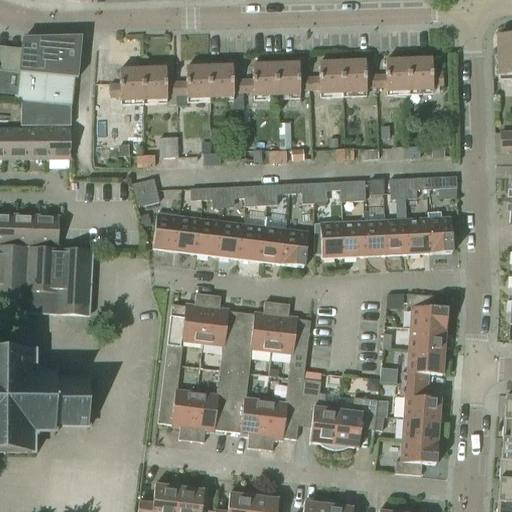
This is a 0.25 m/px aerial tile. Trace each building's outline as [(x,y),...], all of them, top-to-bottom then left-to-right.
[(511,82),(511,35),(510,35),(507,34),(503,35),(500,37),(499,38),(495,38),(496,58),(495,58),(496,64),(497,83),(511,82)] [(19,74),(32,75),(77,80),(80,39),(22,41),(21,51),(19,74)] [(431,88),(439,88),(442,88),(442,75),(431,75),(430,60),(408,61),(409,93),(432,92),(431,88)] [(385,94),(409,93),(408,61),(384,62),(384,77),(381,77),(381,90),(385,90),(385,94)] [(364,63),(344,64),(344,95),(365,94),(365,90),(381,90),(381,77),(365,78),(364,63)] [(318,79),(308,80),(309,93),(319,92),(319,96),(344,95),(344,64),(318,64),(318,79)] [(299,93),(309,93),(308,80),(298,80),(298,65),(274,66),(275,97),(299,97),(299,93)] [(242,82),(243,95),(243,104),(252,104),(252,98),(275,97),(274,66),(251,67),(252,82),(242,82)] [(186,98),(186,101),(209,100),(208,68),(185,69),(185,84),(175,84),(175,98),(186,98)] [(209,100),(232,99),(232,105),(243,104),(243,95),(242,82),(232,82),(231,68),(208,68),(209,100)] [(175,98),(175,84),(165,85),(165,70),(141,71),(142,102),(166,101),(166,107),(176,107),(175,98)] [(119,86),(108,87),(109,100),(119,99),(119,103),(142,102),(141,71),(118,71),(119,86)] [(0,95),(17,97),(19,74),(0,72),(0,95)] [(70,108),(20,103),(19,128),(70,128),(70,108)] [(24,130),(2,130),(2,161),(24,161),(24,130)] [(46,131),(24,130),(24,161),(47,161),(46,131)] [(69,131),(46,131),(47,161),(69,161),(69,131)] [(511,152),(511,133),(499,134),(500,153),(511,152)] [(289,137),(277,137),(278,151),(290,151),(289,137)] [(159,160),(172,160),(177,159),(176,139),(158,140),(159,160)] [(119,158),(128,158),(127,147),(118,147),(119,158)] [(402,160),(411,160),(410,149),(401,150),(402,160)] [(419,149),(410,149),(411,160),(419,160),(419,149)] [(443,149),(431,150),(431,159),(443,159),(443,149)] [(239,151),(226,151),(226,161),(239,161),(239,151)] [(335,162),(345,162),(345,151),(335,151),(335,162)] [(252,165),(261,164),(261,152),(252,152),(252,165)] [(302,162),(302,152),(290,153),(291,162),(302,162)] [(377,152),(359,153),(360,162),(377,161),(377,152)] [(285,153),(277,154),(278,164),(285,164),(285,153)] [(268,165),(278,164),(277,154),(268,154),(268,165)] [(202,167),(210,167),(210,156),(201,156),(202,167)] [(219,156),(210,156),(210,167),(219,166),(219,156)] [(136,169),(144,169),(144,158),(136,158),(136,169)] [(153,158),(144,158),(144,169),(153,169),(153,158)] [(455,179),(425,180),(426,192),(455,190),(455,179)] [(425,180),(414,181),(415,192),(426,192),(425,180)] [(152,181),(130,187),(132,198),(155,193),(152,181)] [(132,198),(135,210),(158,204),(152,181),(155,193),(132,198)] [(388,182),(389,202),(404,201),(403,181),(388,182)] [(368,197),(382,196),(382,182),(368,183),(368,197)] [(340,204),(357,203),(356,183),(339,184),(339,193),(340,204)] [(325,193),(339,193),(339,184),(324,185),(325,193)] [(313,206),(312,185),(288,187),(289,196),(300,196),(301,206),(313,206)] [(275,187),(275,197),(289,196),(288,187),(275,187)] [(243,189),(243,200),(244,209),(265,208),(264,188),(243,189)] [(243,200),(243,189),(232,189),(232,201),(243,200)] [(210,190),(199,191),(200,203),(211,202),(210,190)] [(189,191),(189,203),(200,203),(199,191),(189,191)] [(427,215),(427,220),(429,256),(451,255),(449,219),(440,220),(440,214),(427,215)] [(0,247),(12,248),(13,217),(0,216),(0,247)] [(147,216),(137,218),(140,229),(150,227),(147,216)] [(151,251),(173,254),(178,218),(156,216),(151,251)] [(36,218),(13,217),(12,248),(34,249),(36,218)] [(58,219),(36,218),(34,249),(57,249),(58,219)] [(199,221),(178,218),(173,254),(195,256),(199,221)] [(428,256),(429,256),(427,220),(406,221),(407,257),(428,256)] [(195,256),(216,259),(221,224),(199,221),(195,256)] [(406,221),(384,222),(386,258),(407,257),(406,221)] [(364,259),(386,258),(384,222),(362,223),(364,259)] [(362,223),(341,224),(342,260),(364,259),(362,223)] [(242,226),(221,224),(216,259),(238,262),(242,226)] [(320,261),(342,260),(341,224),(318,225),(320,261)] [(263,229),(242,226),(238,262),(259,264),(263,229)] [(280,267),(285,231),(263,229),(259,264),(280,267)] [(307,234),(285,231),(280,267),(303,270),(307,234)] [(7,313),(88,317),(91,253),(0,248),(0,304),(2,304),(2,305),(3,307),(4,309),(6,310),(7,310),(7,313)] [(201,347),(207,297),(195,296),(193,307),(184,306),(184,308),(171,307),(163,366),(178,368),(181,344),(201,347)] [(409,331),(444,333),(446,311),(432,310),(433,298),(406,296),(405,309),(410,309),(409,331)] [(218,373),(233,374),(240,315),(227,314),(227,312),(218,311),(220,299),(207,297),(201,347),(221,349),(218,373)] [(270,355),(276,305),(263,304),(262,316),(253,315),(253,317),(240,315),(233,374),(247,376),(250,353),(270,355)] [(302,383),(302,382),(303,373),(309,323),(296,322),(296,320),(287,319),(288,307),(276,305),(270,355),(290,357),(287,381),(302,383)] [(409,331),(407,352),(442,355),(444,334),(444,333),(409,331)] [(382,336),(381,350),(389,351),(390,337),(382,336)] [(32,436),(35,436),(35,434),(52,434),(52,428),(87,429),(88,381),(52,380),(52,375),(36,375),(35,373),(33,372),(33,353),(0,352),(0,454),(32,455),(32,436)] [(441,377),(442,355),(407,352),(406,374),(401,374),(400,386),(426,388),(427,376),(441,377)] [(178,368),(163,366),(156,425),(170,427),(170,429),(179,430),(177,442),(189,443),(195,394),(175,392),(178,368)] [(213,432),(225,434),(233,374),(218,373),(216,396),(195,394),(189,443),(202,445),(204,433),(213,434),(213,432)] [(233,374),(225,434),(238,435),(238,437),(247,438),(246,450),(258,452),(264,402),(244,400),(247,376),(233,374)] [(264,402),(258,452),(271,453),(272,441),(281,442),(282,440),(295,442),(297,425),(298,425),(299,419),(298,419),(302,383),(287,381),(284,404),(264,402)] [(378,382),(366,381),(365,388),(370,393),(377,394),(378,382)] [(302,382),(302,383),(298,419),(299,419),(311,420),(308,446),(309,446),(309,445),(318,446),(324,450),(332,452),(336,413),(337,406),(323,404),(324,396),(318,396),(320,384),(302,382)] [(404,399),(402,421),(437,423),(439,401),(425,400),(426,388),(400,386),(399,398),(404,399)] [(381,388),(379,411),(398,413),(399,389),(381,388)] [(501,438),(511,439),(511,398),(504,398),(501,438)] [(373,428),(374,418),(376,403),(353,400),(351,415),(336,413),(332,452),(340,452),(347,449),(356,450),(355,451),(357,452),(360,426),(373,428)] [(374,418),(373,428),(373,432),(381,433),(383,419),(374,418)] [(402,421),(401,442),(436,445),(436,444),(437,423),(402,421)] [(511,480),(511,439),(501,438),(500,460),(498,480),(511,480)] [(435,467),(436,445),(401,442),(399,464),(394,464),(393,476),(419,478),(420,466),(435,467)] [(511,511),(511,480),(498,480),(497,501),(496,511),(511,511)] [(175,511),(179,485),(171,485),(164,488),(155,487),(155,486),(154,485),(151,511),(137,509),(136,511),(175,511)] [(201,492),(193,491),(186,487),(179,485),(175,511),(200,511),(203,491),(201,491),(201,492)] [(250,511),(253,494),(251,494),(245,494),(240,496),(238,497),(230,496),(230,494),(228,494),(226,511),(250,511)] [(276,501),(267,500),(261,496),(253,494),(250,511),(275,511),(277,500),(276,500),(276,501)] [(326,511),(328,503),(325,503),(323,503),(320,503),(318,504),(315,504),(313,506),(304,504),(304,503),(303,503),(301,511),(326,511)] [(350,510),(342,509),(335,505),(328,503),(326,511),(351,511),(352,509),(351,509),(350,510)]
